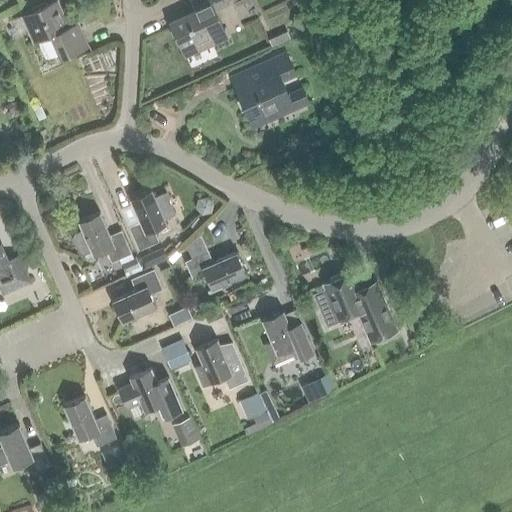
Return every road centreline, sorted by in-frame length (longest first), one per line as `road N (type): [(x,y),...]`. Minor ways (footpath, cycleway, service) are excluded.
road 1 (residential): [(511,119),(443,206),(378,231),(327,228),(126,139)]
road 2 (unclassified): [(72,317),(15,181)]
road 3 (residential): [(126,139),(129,0)]
road 4 (residential): [(126,139),(61,155),(15,181)]
